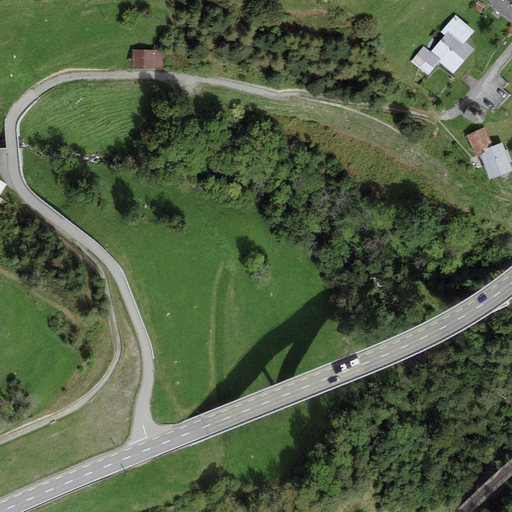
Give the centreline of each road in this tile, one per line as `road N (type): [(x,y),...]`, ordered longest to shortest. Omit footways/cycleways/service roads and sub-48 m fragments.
road 1 (unclassified): [(59,226),(19,187),(11,120),(56,79),(170,76),(294,93)]
road 2 (primary): [(150,448),(418,340),(511,282)]
road 3 (track): [(0,440),(83,401),(115,361),(104,277),(59,226)]
road 4 (unclassified): [(59,226),(98,251),(125,289),(148,359),(142,419),(150,448)]
road 5 (track): [(294,93),(424,117),(457,112)]
road 6 (primary): [(3,511),(150,448)]
